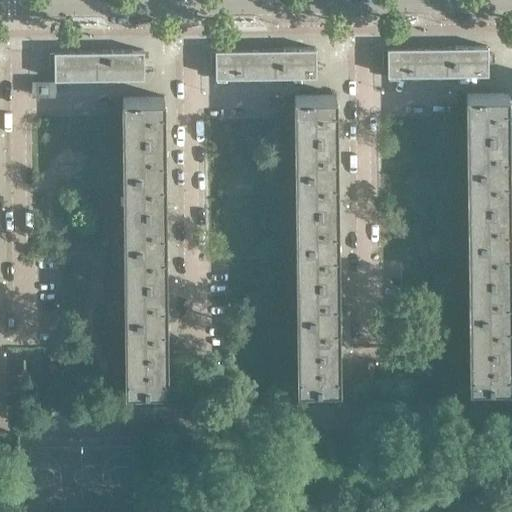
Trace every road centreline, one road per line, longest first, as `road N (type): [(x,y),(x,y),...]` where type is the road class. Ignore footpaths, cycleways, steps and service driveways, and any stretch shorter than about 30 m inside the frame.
road 1 (residential): [(193,346),(188,6)]
road 2 (residential): [(365,345),(362,5)]
road 3 (residential): [(19,332),(19,8)]
road 4 (tertiary): [(188,6),(362,5)]
road 5 (tertiary): [(19,8),(188,6)]
road 6 (tertiary): [(362,5),(511,3)]
